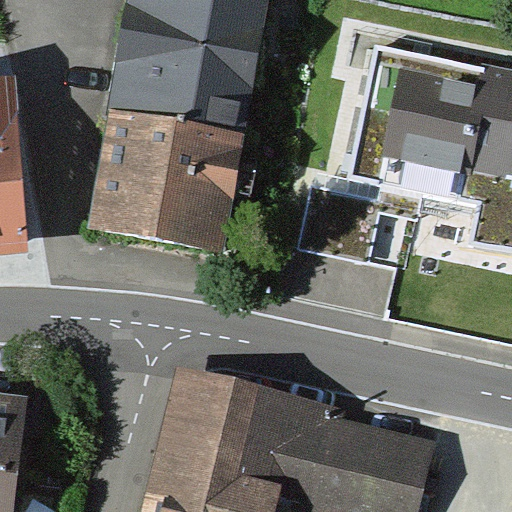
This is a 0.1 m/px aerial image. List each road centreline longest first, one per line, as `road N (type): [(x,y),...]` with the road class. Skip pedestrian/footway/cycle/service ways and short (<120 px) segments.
road 1 (residential): [(166,315),(511,402)]
road 2 (residential): [(111,511),(166,315)]
road 3 (residential): [(0,298),(40,296),(166,315)]
